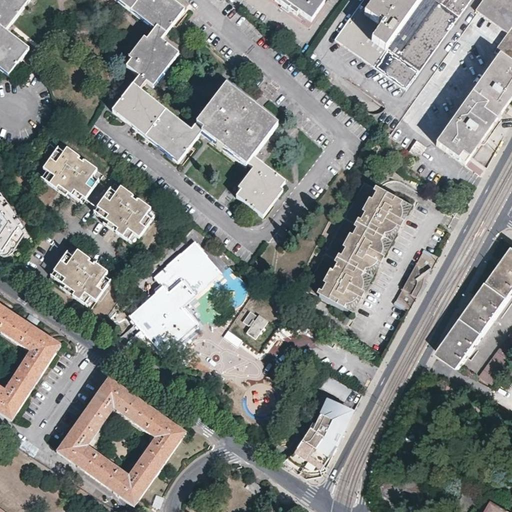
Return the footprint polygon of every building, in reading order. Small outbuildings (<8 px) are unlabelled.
[(0,0),(0,23),(6,29),(0,36),(0,74),(15,86),(35,59),(12,41),(37,9),(24,0),(110,0),(162,40),(154,51),(151,49),(136,68),(139,70),(133,77),(145,86),(124,113),(190,165),(214,135),(258,170),(260,167),(266,171),(250,192),(252,194),(247,200),(274,220),(294,195),(291,192),(297,185),(273,166),(275,164),(266,158),(280,141),(228,101),(197,140),(146,99),(153,92),(159,97),(185,64),(167,50),(191,19),(166,0),(0,0)] [(273,0),(295,16),(298,13),(310,22),(324,2),(321,0),(273,0)] [(362,0),(338,34),(410,84),(470,0),(362,0)] [(511,0),(482,0),(476,10),(508,33),(495,52),(500,56),(437,145),(465,166),(467,163),(473,155),(477,149),(488,133),(500,116),(510,102),(511,99),(511,0)] [(410,84),(338,34),(334,40),(406,90),(410,84)] [(417,141),(408,151),(416,157),(425,147),(417,141)] [(78,158),(60,145),(38,177),(56,190),(58,187),(64,177),(70,181),(66,187),(85,200),(102,176),(84,163),(83,165),(77,161),(78,158)] [(64,177),(58,187),(68,190),(66,187),(70,181),(64,177)] [(359,303),(360,302),(355,299),(359,292),(364,295),(365,292),(365,287),(364,282),(363,277),(364,276),(366,276),(370,275),(372,274),(378,270),(381,267),(375,263),(378,257),(384,260),(385,256),(385,254),(384,249),(382,243),(384,240),(386,240),(392,238),(394,236),(397,235),(401,231),(395,228),(399,221),(404,224),(404,222),(405,217),(404,212),(403,207),(404,205),(365,183),(305,289),(344,311),(344,310),(353,307),(359,303)] [(131,199),(132,197),(114,184),(96,208),(108,217),(115,222),(118,216),(124,220),(117,230),(115,233),(133,246),(156,215),(138,201),(136,203),(131,199)] [(0,255),(6,259),(26,233),(2,197),(0,199),(0,255)] [(115,222),(108,217),(104,221),(117,230),(124,220),(118,216),(115,222)] [(395,228),(401,231),(402,232),(406,225),(404,224),(399,221),(395,228)] [(129,317),(162,355),(196,325),(182,309),(221,274),(194,243),(154,279),(162,288),(129,317)] [(89,261),(71,248),(53,273),(64,281),(71,285),(77,277),(82,281),(74,294),(72,297),(90,310),(113,278),(95,265),(93,267),(87,263),(89,261)] [(511,296),(511,251),(504,263),(477,301),(453,335),(439,353),(461,368),(511,296)] [(407,313),(437,258),(435,257),(433,260),(423,255),(396,304),(406,310),(405,312),(407,313)] [(375,263),(381,267),(382,267),(386,261),(384,260),(378,257),(375,263)] [(410,315),(440,260),(437,258),(407,313),(410,315)] [(71,285),(64,281),(61,285),(74,294),(82,281),(77,277),(71,285)] [(355,299),(360,302),(362,303),(365,296),(364,295),(359,292),(355,299)] [(0,414),(11,421),(60,346),(23,322),(0,307),(0,414)] [(250,310),(242,321),(246,323),(250,327),(246,332),(256,338),(268,321),(259,314),(258,315),(250,310)] [(493,384),(511,357),(511,330),(480,375),(493,384)] [(328,374),(320,386),(329,391),(337,380),(328,374)] [(185,434),(173,426),(122,389),(107,379),(55,452),(133,507),(185,434)] [(346,401),(353,389),(337,380),(329,391),(346,401)] [(334,446),(351,413),(326,400),(311,430),(309,428),(291,454),(316,471),(331,451),(334,446)] [(317,472),(316,471),(291,454),(283,458),(285,460),(287,463),(291,466),(295,469),(300,471),(305,472),(310,472),(314,472),(317,472)] [(403,492),(406,491),(408,491),(416,494),(417,496),(418,497),(420,506),(428,507),(430,507),(431,506),(436,501),(435,493),(426,490),(424,488),(423,488),(425,486),(424,481),(422,481),(421,479),(411,476),(407,479),(404,476),(397,477),(395,482),(390,480),(383,486),(385,496),(394,500),(400,493),(403,492)] [(251,480),(248,484),(245,487),(257,495),(262,488),(251,480)] [(152,507),(160,509),(164,497),(156,495),(152,507)] [(271,497),(260,511),(278,511),(279,510),(279,507),(277,504),(275,501),(274,499),(272,498),(271,497)] [(508,511),(494,503),(493,505),(488,511),(508,511)]
